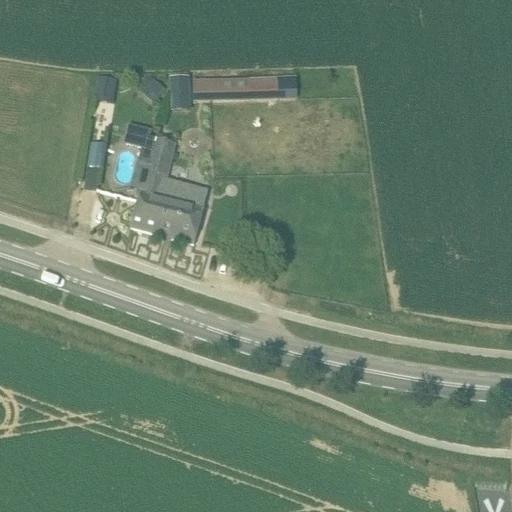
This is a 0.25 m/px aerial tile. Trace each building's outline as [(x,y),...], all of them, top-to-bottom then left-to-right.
[(189,78),(168,78),(169,99),(190,99),(189,78)] [(116,82),(98,79),(95,103),(113,105),(116,82)] [(152,80),(141,93),(153,104),(164,91),(152,80)] [(249,81),(193,83),(193,97),(249,95),(278,94),(277,80),(249,81)] [(131,127),(126,145),(147,150),(150,139),(152,133),(131,127)] [(146,152),(141,151),(138,163),(148,166),(131,230),(194,247),(204,207),(209,192),(166,180),(175,145),(150,139),(147,150),(146,152)] [(88,189),(102,191),(106,146),(92,144),(88,189)]
